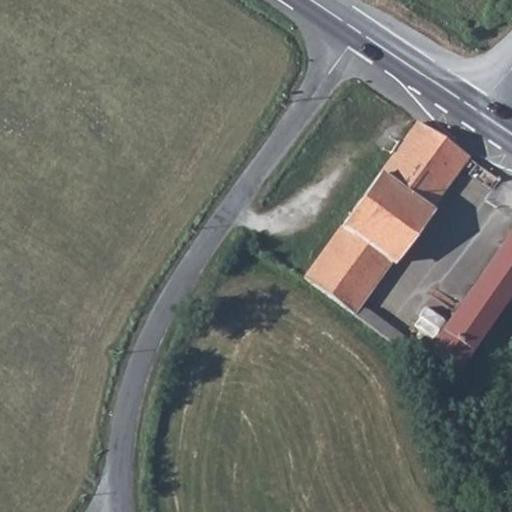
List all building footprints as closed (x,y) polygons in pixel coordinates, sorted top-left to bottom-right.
[(469,159),(418,124),(362,205),(413,241),(469,159)] [(308,283),(358,320),(367,308),(413,241),(362,205),(308,283)] [(511,290),(511,232),(476,286),(502,304),(511,290)] [(476,286),(430,354),(447,366),(454,373),(502,304),(476,286)] [(430,354),(367,308),(358,320),(417,363),(437,379),(447,366),(430,354)]
